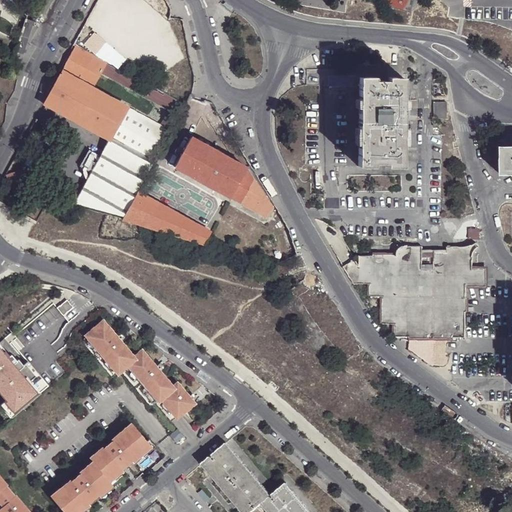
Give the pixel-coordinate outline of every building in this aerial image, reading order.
[(102,73),(107,64),(77,48),(73,45),(68,55),(72,58),(45,103),(76,120),(92,89),(95,85),(102,73)] [(180,102),(164,94),(164,95),(107,64),(102,73),(171,110),(179,115),(185,105),(180,102)] [(374,77),(359,77),(358,165),(373,166),(373,162),(387,163),(387,166),(401,166),(403,77),(388,77),(388,81),(374,81),(374,77)] [(95,85),(92,89),(101,94),(104,90),(95,85)] [(92,89),(76,120),(110,138),(75,201),(124,216),(137,191),(153,162),(157,157),(170,131),(162,127),(131,110),(101,94),(92,89)] [(125,107),(131,110),(135,103),(129,100),(125,107)] [(434,102),(434,118),(448,119),(448,102),(434,102)] [(173,127),(179,115),(171,110),(162,127),(170,131),(173,127)] [(247,169),(193,138),(176,167),(231,199),(247,169)] [(511,173),(511,145),(501,145),(500,173),(511,173)] [(273,209),(247,169),(231,199),(265,219),(273,209)] [(124,216),(122,219),(134,223),(160,231),(205,245),(209,237),(211,234),(155,201),(137,191),(124,216)] [(479,239),(480,229),(468,228),(468,239),(479,239)] [(358,264),(353,284),(357,285),(371,285),(372,293),(384,293),(383,321),(395,321),(395,334),(452,335),(464,335),(466,283),(471,266),(472,258),(474,252),(475,249),(478,247),(476,243),(472,245),(468,247),(464,247),(447,247),(447,265),(422,265),(422,247),(407,247),(404,247),(400,249),(397,252),(396,256),(359,256),(359,264),(358,264)] [(471,266),(466,283),(483,283),(485,267),(471,266)] [(64,298),(54,307),(61,314),(71,305),(64,298)] [(71,305),(61,314),(67,320),(77,312),(71,305)] [(116,334),(105,321),(83,339),(113,376),(121,369),(135,358),(125,345),(119,349),(111,338),(116,334)] [(125,345),(116,334),(111,338),(119,349),(125,345)] [(5,336),(2,338),(44,387),(47,385),(5,336)] [(2,338),(0,340),(0,406),(9,417),(44,387),(2,338)] [(446,340),(409,340),(408,347),(432,366),(437,361),(439,364),(442,365),(444,365),(447,364),(448,362),(448,360),(447,357),(446,356),(446,340)] [(144,351),(135,358),(121,369),(152,406),(156,403),(173,387),(163,375),(158,379),(149,368),(154,364),(144,351)] [(163,375),(154,364),(149,368),(158,379),(163,375)] [(174,388),(173,387),(156,403),(172,422),(189,407),(183,401),(188,397),(178,384),(174,388)] [(194,403),(188,397),(183,401),(189,407),(194,403)] [(151,446),(133,425),(113,441),(114,442),(105,449),(105,448),(91,459),(94,462),(109,480),(129,464),(128,463),(137,456),(138,457),(151,446)] [(226,444),(211,457),(202,465),(241,511),(253,511),(261,506),(272,497),(226,444)] [(112,484),(109,480),(94,462),(74,479),(75,480),(66,487),(65,486),(52,497),(64,511),(77,511),(89,502),(89,501),(98,494),(99,494),(112,484)] [(0,500),(2,503),(0,505),(0,511),(29,511),(14,494),(5,484),(6,483),(0,475),(0,500)] [(309,511),(287,484),(272,497),(261,506),(266,511),(309,511)]
